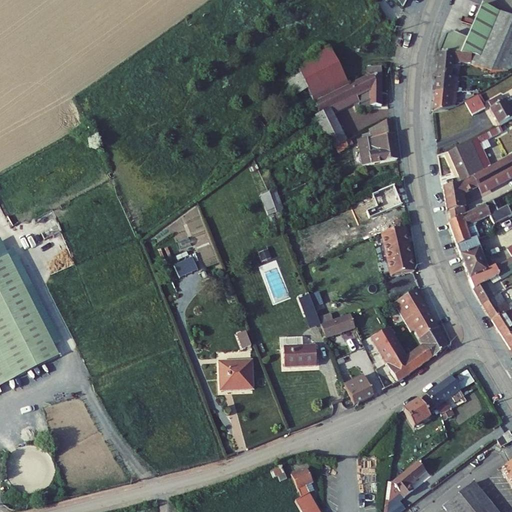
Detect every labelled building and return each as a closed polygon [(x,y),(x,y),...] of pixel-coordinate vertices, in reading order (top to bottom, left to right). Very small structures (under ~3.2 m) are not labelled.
[(392,0),(401,10),(404,12),(408,3),(405,2),(405,0),(392,0)] [(507,41),(511,36),(511,20),(505,12),(477,4),(472,20),(507,41)] [(511,60),(511,36),(507,41),(472,20),(467,35),(453,31),(446,34),(440,53),(511,60)] [(328,53),(292,71),(298,82),(285,85),(301,117),(303,116),(306,110),(310,109),(321,103),(320,101),(346,89),(328,53)] [(511,67),(511,60),(440,53),(440,73),(452,73),(452,62),(471,63),(492,70),(509,69),(511,67)] [(460,90),(473,89),(473,83),(460,84),(461,72),(452,73),(440,73),(440,91),(460,90)] [(368,111),(379,110),(378,79),(367,80),(346,89),(320,101),(321,103),(310,109),(316,120),(320,129),(315,131),(323,146),(339,138),(327,113),(351,103),(357,116),(368,111)] [(460,105),(460,90),(440,91),(441,114),(455,109),(455,107),(460,105)] [(511,91),(504,97),(500,91),(487,100),(491,105),(488,107),(503,130),(511,124),(511,91)] [(485,108),(477,96),(466,103),(474,115),(485,108)] [(310,109),(306,110),(312,123),(316,120),(310,109)] [(365,140),(390,137),(388,124),(364,135),(365,140)] [(366,153),(392,149),(390,137),(365,140),(366,153)] [(327,153),(343,146),(339,138),(323,146),(327,153)] [(363,165),(393,161),(392,149),(366,153),(365,156),(360,159),(363,165)] [(460,151),(444,156),(456,179),(470,171),(460,151)] [(511,178),(511,155),(472,175),(467,178),(474,191),(477,197),(511,178)] [(472,175),(470,171),(456,179),(458,182),(467,178),(472,175)] [(474,191),(467,178),(458,182),(454,184),(454,187),(439,192),(441,215),(444,215),(445,226),(458,219),(456,200),(474,191)] [(397,204),(391,187),(375,194),(381,211),(397,204)] [(445,226),(442,228),(447,239),(470,228),(485,220),(490,230),(505,220),(499,204),(508,199),(506,194),(458,219),(445,226)] [(278,198),(265,205),(272,223),(285,216),(278,198)] [(350,223),(299,241),(306,261),(356,243),(350,223)] [(475,239),(470,228),(447,239),(452,250),(470,241),(475,239)] [(381,250),(402,244),(398,231),(377,237),(381,250)] [(484,268),(470,241),(452,250),(466,278),(484,268)] [(507,255),(494,262),(500,273),(511,265),(511,241),(503,246),(507,255)] [(406,259),(402,244),(381,250),(385,265),(406,259)] [(0,262),(0,389),(57,359),(5,259),(0,262)] [(389,279),(411,272),(406,259),(385,265),(389,279)] [(188,261),(169,270),(175,284),(194,274),(188,261)] [(494,262),(484,268),(466,278),(472,288),(498,274),(500,273),(494,262)] [(504,283),(498,274),(472,288),(482,304),(494,298),(489,291),(504,283)] [(414,293),(396,304),(406,321),(408,319),(421,337),(436,326),(414,293)] [(498,304),(494,298),(482,304),(492,321),(511,309),(511,303),(508,305),(505,300),(498,304)] [(303,299),(293,304),(300,321),(310,317),(303,299)] [(511,309),(492,321),(511,353),(511,309)] [(310,317),(300,321),(305,333),(315,330),(310,317)] [(346,319),(316,330),(322,342),(351,330),(346,319)] [(385,364),(391,372),(408,357),(387,326),(369,339),(385,364)] [(441,333),(436,326),(421,337),(425,343),(441,333)] [(241,349),(251,345),(245,330),(235,334),(241,349)] [(449,345),(441,333),(425,343),(408,357),(391,372),(399,384),(449,345)] [(301,339),(278,343),(279,352),(283,351),(302,349),(301,339)] [(302,349),(283,351),(285,370),(316,368),(314,349),(302,351),(302,349)] [(217,366),(220,393),(253,391),(250,364),(217,366)] [(385,364),(346,387),(354,407),(399,384),(391,372),(385,364)] [(460,391),(453,380),(426,397),(434,410),(445,426),(452,422),(440,405),(460,391)] [(428,414),(434,410),(426,397),(402,413),(414,429),(417,427),(418,429),(425,425),(424,424),(431,419),(428,414)] [(466,401),(457,408),(462,415),(471,408),(466,401)] [(511,448),(511,437),(501,445),(506,453),(511,448)] [(304,470),(290,476),(300,497),(294,501),(300,511),(317,511),(307,493),(312,490),(309,484),(310,484),(304,470)] [(422,473),(408,482),(416,493),(429,483),(422,473)] [(511,511),(511,497),(502,480),(495,485),(511,511)] [(408,482),(395,492),(391,511),(397,511),(399,505),(416,493),(408,482)] [(488,499),(479,486),(476,488),(485,501),(488,499)] [(476,488),(456,504),(461,511),(492,511),(485,501),(476,488)] [(498,511),(488,499),(485,501),(492,511),(498,511)]
